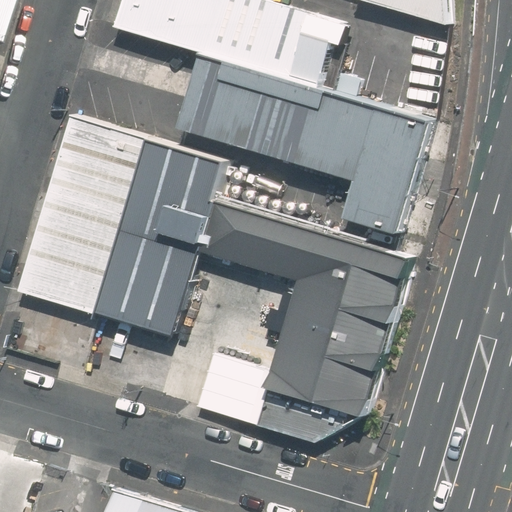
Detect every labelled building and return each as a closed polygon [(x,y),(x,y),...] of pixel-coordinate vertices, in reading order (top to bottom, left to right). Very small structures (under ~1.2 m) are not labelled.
[(130,0),(123,24),(209,49),(328,85),(342,38),(352,41),(359,18),(299,0),(130,0)] [(377,0),(451,21),(450,0),(377,0)] [(209,49),(186,122),(365,178),(354,215),(406,231),(440,121),(328,85),(209,49)] [(235,163),(81,114),(24,289),(179,339),(235,163)] [(415,260),(230,201),(217,244),(250,254),(306,272),(300,292),(274,371),(271,381),(366,411),(415,260)] [(250,254),(217,244),(194,312),(228,323),(250,254)] [(234,378),(274,371),(300,292),(265,281),(234,378)] [(206,511),(121,486),(112,511),(206,511)]
